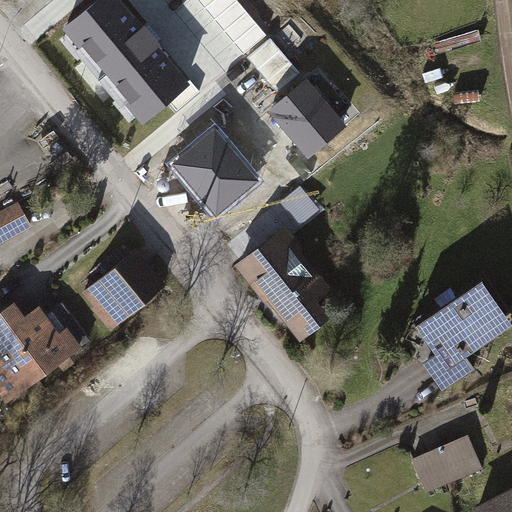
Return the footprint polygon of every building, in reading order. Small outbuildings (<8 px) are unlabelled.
[(23,203),(0,215),(0,247),(37,227),(23,203)] [(289,225),(241,263),(303,342),(335,316),(323,300),(338,288),(289,225)] [(166,287),(137,249),(80,292),(109,330),(166,287)] [(441,352),(427,360),(444,386),(478,364),(470,352),(511,324),(511,319),(485,279),(421,320),(441,352)] [(24,300),(0,318),(0,360),(4,366),(0,369),(0,384),(12,401),(89,345),(74,325),(66,331),(48,306),(35,316),(24,300)] [(467,433),(412,458),(428,492),(483,467),(467,433)] [(511,511),(511,491),(481,507),(482,511),(511,511)]
